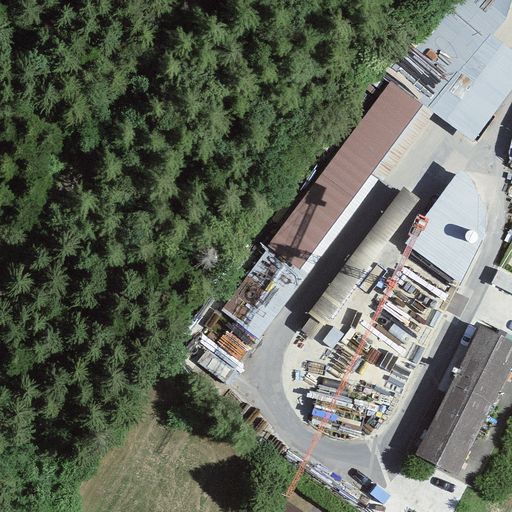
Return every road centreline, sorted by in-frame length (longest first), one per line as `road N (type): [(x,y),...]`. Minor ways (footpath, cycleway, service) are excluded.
road 1 (unknown): [(511,24),(322,269),(280,332),(269,385),(277,406),(309,437),(348,455),(369,459),(406,437),(487,290),(511,177)]
road 2 (unclassified): [(0,281),(194,0)]
